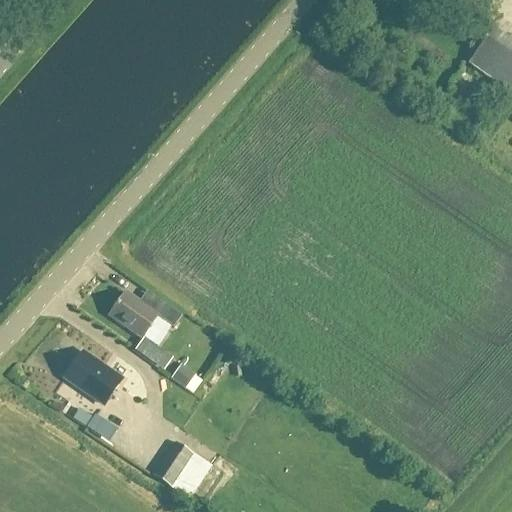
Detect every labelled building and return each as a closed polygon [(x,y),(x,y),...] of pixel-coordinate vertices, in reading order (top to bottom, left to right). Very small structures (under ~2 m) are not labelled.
[(511,94),(511,93),(511,39),(495,28),(469,65),(511,94)] [(144,339),(145,338),(158,347),(172,326),(159,317),(160,316),(126,293),(110,316),(144,339)] [(65,379),(104,406),(122,381),(83,353),(65,379)] [(183,363),(172,376),(187,387),(197,373),(183,363)] [(97,410),(88,423),(104,435),(113,422),(97,410)] [(201,507),(223,473),(176,442),(154,475),(201,507)]
